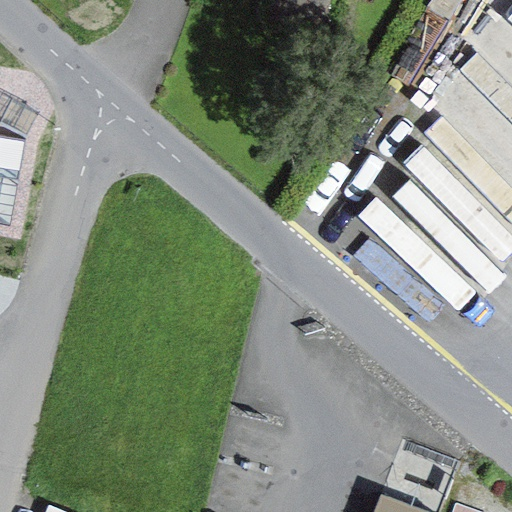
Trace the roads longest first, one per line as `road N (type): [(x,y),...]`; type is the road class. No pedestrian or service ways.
road 1 (unclassified): [(511,449),(109,106)]
road 2 (residential): [(0,496),(75,195),(109,106)]
road 3 (unclassified): [(109,106),(1,0)]
